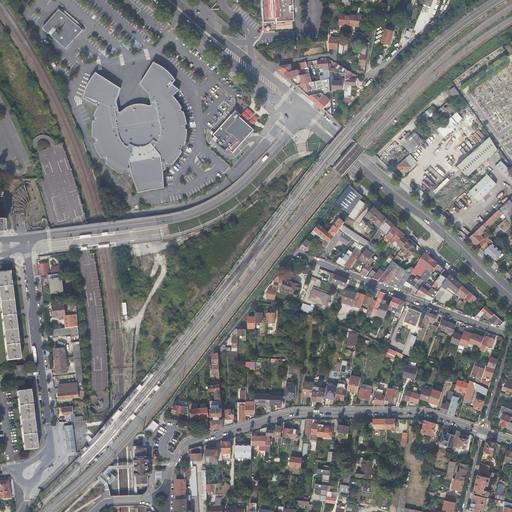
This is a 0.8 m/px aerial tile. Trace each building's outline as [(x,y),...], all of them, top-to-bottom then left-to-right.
[(292,0),(262,0),(264,22),(294,20),(294,11),(290,11),(290,6),(293,5),(292,0)] [(425,0),(417,21),(424,23),(432,0),(425,0)] [(83,32),(60,11),(43,29),(67,50),(83,32)] [(339,24),(349,25),(350,15),(340,14),(339,24)] [(350,15),(349,25),(359,26),(361,26),(362,16),(350,15)] [(405,36),(410,38),(413,29),(408,27),(405,36)] [(386,29),(382,43),(390,45),(394,31),(386,29)] [(367,47),(361,47),(359,64),(364,65),(364,64),(364,63),(365,61),(367,47)] [(329,68),(329,60),(317,60),(319,67),(319,68),(320,68),(324,68),(324,69),(325,75),(326,76),(326,79),(330,78),(329,76),(329,71),(329,68)] [(187,120),(186,117),(185,113),(184,111),(183,111),(182,109),(182,108),(181,104),(178,101),(177,99),(174,96),(180,89),(178,88),(176,86),(175,85),(173,84),(176,80),(175,78),(171,74),(170,72),(168,70),(166,69),(163,66),(160,65),(158,64),(154,62),(140,84),(150,94),(152,103),(152,102),(152,105),(149,105),(146,105),(144,104),(142,104),(138,104),(137,104),(135,105),(131,106),(128,107),(124,110),(122,112),(119,112),(117,102),(121,88),(97,73),(95,75),(92,78),(91,80),(88,85),(87,88),(87,89),(85,94),(84,98),(99,107),(97,111),(95,115),(95,116),(96,117),(95,121),(94,122),(93,126),(93,128),(93,133),(94,137),(95,138),(96,141),(96,143),(95,144),(96,147),(98,150),(101,156),(102,158),(104,158),(105,159),(107,162),(107,163),(110,166),(114,169),(115,170),(119,172),(123,174),(124,173),(128,174),(130,175),(131,176),(134,177),(139,193),(165,188),(164,171),(167,169),(166,168),(172,164),(173,164),(175,162),(176,160),(178,158),(181,154),(182,151),(182,150),(184,145),(185,145),(186,143),(187,139),(187,137),(188,131),(188,129),(186,129),(186,124),(187,124),(187,120)] [(346,73),(346,69),(336,63),(335,72),(340,72),(346,73)] [(279,69),(285,74),(292,71),(291,64),(280,66),(279,69)] [(346,76),(345,84),(355,85),(355,79),(351,79),(352,72),(346,69),(346,73),(346,76)] [(285,74),(290,79),(298,76),(301,75),(306,74),(308,73),(308,71),(301,72),(297,74),(296,70),(292,71),(285,74)] [(308,82),(312,82),(311,76),(310,73),(308,73),(306,74),(301,75),(303,84),(304,83),(308,82)] [(321,92),(330,90),(330,89),(330,81),(330,78),(326,79),(321,80),(312,82),(308,82),(304,83),(306,91),(311,89),(311,87),(315,86),(316,88),(311,89),(313,95),(321,92)] [(337,81),(334,81),(330,81),(330,89),(342,89),(342,81),(339,81),(339,80),(337,80),(337,81)] [(459,92),(455,86),(449,90),(454,96),(459,92)] [(309,96),(324,109),(330,102),(329,100),(321,92),(313,95),(309,96)] [(459,92),(454,96),(462,108),(467,103),(459,92)] [(457,112),(448,102),(436,112),(445,122),(446,122),(453,116),(457,112)] [(242,114),(248,121),(255,114),(248,107),(242,114)] [(242,115),(236,110),(232,114),(232,115),(214,135),(234,153),(255,130),(241,117),(242,115)] [(439,128),(430,118),(423,125),(432,135),(439,128)] [(427,139),(418,129),(415,132),(424,142),(427,139)] [(402,138),(405,141),(411,135),(408,132),(402,137),(402,138)] [(411,135),(405,141),(414,150),(424,142),(415,132),(411,135)] [(52,234),(70,229),(75,251),(78,263),(76,264),(80,288),(83,303),(86,324),(89,353),(90,367),(91,384),(90,394),(89,396),(88,397),(87,400),(86,402),(87,406),(88,408),(90,411),(91,413),(94,414),(96,415),(99,415),(101,414),(104,413),(107,411),(108,410),(109,408),(110,407),(110,404),(111,386),(111,376),(110,366),(109,354),(108,343),(104,308),(102,297),(97,270),(93,252),(90,252),(90,250),(83,224),(87,223),(79,198),(76,187),(72,176),(65,156),(60,143),(53,146),(51,142),(51,141),(50,140),(48,139),(47,137),(45,136),(43,136),(41,136),(40,136),(38,136),(36,136),(35,137),(33,138),(30,140),(29,141),(28,143),(28,145),(27,147),(27,149),(27,150),(28,151),(28,152),(39,178),(32,179),(34,187),(39,201),(41,208),(43,210),(44,211),(52,234)] [(466,176),(484,161),(497,149),(490,137),(457,165),(466,176)] [(405,141),(402,144),(410,154),(414,150),(405,141)] [(410,154),(397,166),(404,173),(416,161),(410,154)] [(504,232),(511,225),(511,172),(501,161),(496,166),(511,183),(511,201),(510,199),(491,217),(469,238),(477,245),(479,242),(484,238),(481,234),(495,221),(498,225),(504,232)] [(440,165),(434,170),(440,176),(446,171),(440,165)] [(488,175),(470,192),(479,201),(497,184),(488,175)] [(410,182),(408,184),(419,193),(420,192),(410,182)] [(350,185),(336,202),(350,214),(360,199),(362,196),(350,185)] [(360,199),(350,214),(349,216),(355,219),(366,203),(360,199)] [(387,218),(374,207),(367,215),(379,226),(375,229),(378,231),(379,229),(380,227),(381,227),(387,218)] [(339,218),(329,232),(334,236),(339,230),(343,224),(344,222),(339,218)] [(378,231),(374,237),(376,239),(381,233),(379,232),(381,230),(387,236),(390,231),(395,225),(387,218),(381,227),(380,227),(379,229),(378,231)] [(319,224),(315,229),(323,235),(321,238),(326,242),(324,245),(327,247),(334,236),(329,232),(319,224)] [(339,230),(350,238),(354,232),(343,224),(339,230)] [(392,238),(393,239),(399,229),(395,225),(390,231),(394,234),(392,238)] [(502,234),(504,232),(498,225),(496,227),(502,234)] [(505,232),(504,232),(502,234),(501,235),(506,240),(511,235),(511,229),(510,227),(505,232)] [(393,239),(390,242),(396,246),(398,244),(404,236),(405,234),(399,229),(393,239)] [(334,236),(327,247),(325,250),(329,253),(339,240),(347,245),(352,238),(350,238),(339,230),(334,236)] [(390,240),(392,238),(394,234),(390,231),(387,236),(386,237),(388,239),(389,239),(390,240)] [(354,232),(350,238),(352,238),(359,243),(366,248),(369,243),(370,242),(354,232)] [(486,249),(492,243),(493,242),(487,235),(484,238),(479,242),(486,249)] [(404,236),(398,244),(403,247),(407,241),(409,239),(404,236)] [(311,242),(307,239),(298,250),(304,252),(311,243),(314,245),(318,240),(315,238),(311,242)] [(403,247),(401,250),(403,251),(410,256),(416,248),(407,241),(403,247)] [(366,248),(359,243),(355,249),(358,251),(361,247),(365,249),(366,248)] [(484,251),(494,260),(502,252),(492,243),(486,249),(484,251)] [(324,245),(315,256),(319,258),(325,250),(327,247),(324,245)] [(374,254),(366,248),(365,249),(363,252),(359,258),(367,264),(372,257),(373,256),(374,254)] [(358,251),(355,249),(352,253),(344,264),(349,268),(359,252),(358,251)] [(337,262),(344,265),(344,264),(352,253),(349,251),(343,259),(341,257),(337,262)] [(426,253),(415,268),(412,273),(416,276),(421,279),(425,282),(432,273),(438,264),(426,253)] [(393,260),(393,261),(397,263),(399,261),(402,258),(400,257),(397,255),(395,257),(393,260)] [(372,257),(367,264),(365,267),(360,273),(366,276),(370,271),(367,269),(374,259),(373,258),(372,257)] [(297,271),(299,265),(300,262),(291,258),(285,266),(297,271)] [(381,276),(378,280),(401,289),(409,277),(412,273),(415,268),(412,266),(406,270),(397,263),(393,261),(384,272),(381,276)] [(47,263),(38,264),(40,275),(47,275),(48,274),(47,263)] [(444,270),(438,264),(432,273),(436,276),(438,273),(441,275),(444,270)] [(51,274),(60,273),(60,271),(59,271),(58,266),(51,267),(52,272),(51,272),(51,274)] [(372,270),(368,276),(373,278),(377,273),(373,271),(372,270)] [(377,273),(373,278),(378,280),(381,276),(384,272),(381,270),(379,273),(378,271),(377,273)] [(10,271),(0,272),(0,303),(7,360),(20,359),(10,271)] [(51,274),(48,274),(47,275),(48,284),(50,283),(52,292),(51,292),(51,293),(56,292),(56,293),(58,293),(58,292),(64,291),(62,277),(62,273),(60,273),(51,274)] [(337,283),(346,287),(348,279),(331,273),(329,280),(337,283)] [(447,279),(441,274),(441,275),(436,281),(442,286),(447,279)] [(454,278),(450,275),(447,279),(442,286),(444,287),(445,286),(447,287),(449,285),(454,278)] [(414,280),(407,291),(411,293),(418,283),(421,279),(416,276),(414,280)] [(409,277),(401,289),(407,291),(414,280),(409,277)] [(462,285),(454,278),(449,285),(457,292),(462,285)] [(287,291),(294,294),(295,293),(297,293),(298,289),(299,285),(298,284),(295,283),(293,282),(290,281),(285,279),(284,282),(283,284),(281,290),(286,292),(287,291)] [(418,283),(411,293),(416,294),(422,286),(418,283)] [(422,286),(416,294),(424,297),(429,291),(431,288),(428,286),(424,283),(422,286)] [(457,292),(456,293),(462,297),(463,296),(471,303),(474,301),(475,301),(477,299),(462,285),(457,292)] [(429,291),(424,297),(432,300),(435,295),(437,294),(438,292),(431,287),(431,288),(429,291)] [(266,297),(275,299),(277,290),(272,289),(268,288),(266,297)] [(312,289),(309,300),(328,305),(331,295),(312,289)] [(345,289),(341,302),(353,306),(354,303),(357,293),(345,289)] [(370,323),(373,324),(374,321),(377,315),(378,312),(379,310),(377,309),(380,302),(382,303),(382,302),(385,293),(380,292),(377,301),(374,308),(373,310),(372,313),(371,315),(370,318),(371,319),(370,323)] [(358,293),(354,303),(361,306),(365,295),(364,295),(364,294),(362,293),(361,294),(358,293)] [(363,302),(369,305),(373,296),(367,293),(363,302)] [(435,295),(432,300),(437,302),(441,297),(437,294),(435,295)] [(390,305),(392,306),(398,309),(401,300),(402,299),(394,296),(390,305)] [(78,326),(76,298),(54,301),(54,305),(52,305),(54,316),(64,315),(66,327),(78,326)] [(367,317),(370,319),(370,318),(371,315),(372,313),(373,310),(374,308),(377,301),(374,300),(367,317)] [(397,311),(394,317),(399,319),(404,306),(403,306),(405,302),(401,300),(398,309),(397,311)] [(390,305),(382,302),(382,303),(379,310),(377,315),(385,318),(388,309),(390,305)] [(301,310),(312,313),(313,307),(303,304),(301,310)] [(494,314),(486,306),(476,317),(479,318),(482,315),(488,319),(486,321),(500,326),(504,322),(494,314)] [(409,308),(403,321),(416,326),(421,313),(409,308)] [(267,312),(266,322),(274,322),(275,313),(267,312)] [(425,317),(430,319),(435,321),(437,316),(429,313),(427,312),(425,317)] [(442,327),(440,333),(439,335),(444,336),(446,331),(449,322),(442,320),(440,326),(442,327)] [(449,322),(446,331),(450,333),(452,327),(454,328),(455,324),(449,322)] [(465,346),(468,347),(470,341),(472,334),(467,332),(469,325),(467,324),(465,329),(462,338),(459,344),(465,346)] [(53,336),(79,333),(78,326),(66,327),(52,329),(53,336)] [(454,332),(451,341),(459,345),(459,344),(462,338),(465,329),(460,327),(458,333),(454,332)] [(245,340),(245,329),(237,329),(237,334),(238,334),(238,335),(237,335),(237,339),(241,340),(241,338),(243,340),(245,340)] [(350,332),(347,344),(354,345),(356,333),(350,332)] [(470,341),(468,347),(473,348),(474,345),(480,347),(484,337),(473,333),(472,334),(470,341)] [(410,335),(402,352),(409,356),(411,352),(416,338),(417,337),(415,336),(414,337),(410,335)] [(386,336),(383,343),(387,345),(389,340),(391,337),(390,336),(388,340),(387,339),(388,337),(386,336)] [(486,336),(483,344),(492,347),(495,339),(486,336)] [(396,355),(397,351),(389,347),(387,352),(396,355)] [(54,349),(55,361),(66,360),(65,348),(54,349)] [(407,360),(408,357),(397,351),(396,355),(407,360)] [(411,352),(409,356),(420,360),(421,357),(415,355),(415,354),(411,352)] [(488,366),(495,368),(498,359),(492,357),(493,355),(492,355),(491,357),(488,366)] [(66,360),(55,361),(57,373),(67,372),(66,360)] [(210,383),(210,385),(220,384),(219,364),(213,364),(214,375),(216,375),(217,382),(210,383)] [(25,365),(15,366),(16,377),(26,377),(25,365)] [(418,369),(406,366),(403,376),(415,380),(418,369)] [(476,366),(472,375),(481,378),(485,369),(476,366)] [(495,368),(488,366),(484,374),(492,377),(495,368)] [(454,377),(455,375),(453,374),(448,372),(445,380),(450,382),(451,376),(452,376),(452,377),(454,377)] [(59,385),(59,393),(78,391),(77,374),(75,374),(76,383),(59,385)] [(350,377),(348,392),(357,394),(361,379),(350,377)] [(483,379),(481,384),(489,388),(490,383),(483,379)] [(338,384),(338,387),(336,398),(344,400),(346,387),(345,387),(346,381),(339,380),(338,384)] [(459,390),(466,392),(467,389),(469,383),(458,380),(456,384),(455,389),(454,391),(453,395),(453,398),(452,400),(451,402),(448,414),(454,416),(460,397),(457,396),(459,390)] [(487,394),(488,389),(480,385),(470,380),(470,381),(469,383),(467,389),(466,392),(464,401),(470,403),(474,390),(487,394)] [(303,396),(312,397),(313,383),(304,382),(303,396)] [(327,382),(327,385),(327,388),(325,396),(325,398),(335,400),(336,398),(338,387),(338,384),(327,382)] [(210,385),(208,386),(209,391),(215,391),(216,399),(221,399),(220,384),(210,385)] [(296,386),(286,386),(285,400),(290,400),(290,398),(292,398),(296,399),(296,386)] [(362,386),(359,398),(369,400),(372,388),(362,386)] [(393,389),(388,388),(385,400),(393,402),(395,397),(396,397),(398,390),(399,387),(394,386),(393,389)] [(317,400),(317,401),(322,401),(323,395),(325,396),(327,388),(319,387),(317,400)] [(418,403),(421,394),(423,389),(421,389),(419,394),(417,393),(418,388),(414,387),(413,392),(408,390),(405,399),(410,401),(410,399),(414,400),(414,402),(418,403)] [(438,405),(442,392),(433,389),(431,395),(429,402),(430,402),(430,403),(433,404),(432,406),(434,407),(434,404),(437,405),(437,404),(438,405)] [(30,390),(17,391),(24,450),(37,448),(30,390)] [(59,399),(85,396),(84,390),(78,391),(59,393),(58,393),(59,399)] [(382,391),(378,390),(377,394),(374,403),(382,405),(385,396),(381,395),(382,391)] [(239,422),(246,420),(246,416),(246,414),(246,413),(246,405),(246,404),(246,403),(246,402),(246,401),(246,397),(246,391),(240,391),(240,403),(238,403),(238,415),(239,415),(239,422)] [(429,402),(431,395),(422,392),(421,394),(420,399),(429,402)] [(270,405),(270,396),(270,394),(255,394),(255,402),(255,405),(270,405)] [(270,405),(281,405),(281,403),(284,403),(284,398),(281,398),(281,396),(270,396),(270,405)] [(482,410),(485,400),(477,398),(476,398),(475,398),(475,400),(476,400),(474,407),(482,410)] [(443,403),(440,411),(448,414),(451,402),(447,401),(446,404),(443,403)] [(171,412),(188,415),(188,407),(175,404),(175,406),(173,405),(171,412)] [(508,427),(510,422),(511,416),(511,409),(502,405),(500,412),(504,413),(499,424),(508,427)] [(71,421),(75,421),(75,417),(70,417),(70,414),(73,414),(72,406),(62,407),(63,414),(64,415),(66,415),(67,421),(71,421)] [(191,419),(200,418),(199,408),(190,409),(191,419)] [(199,408),(200,418),(208,418),(208,408),(199,408)] [(212,420),(212,422),(212,430),(223,427),(222,419),(221,419),(220,416),(222,416),(222,409),(222,408),(210,409),(211,417),(213,417),(214,419),(212,420)] [(225,409),(222,409),(222,416),(222,417),(226,417),(226,418),(231,418),(231,417),(234,417),(233,408),(225,409)] [(374,428),(387,428),(387,419),(374,419),(374,422),(374,425),(374,428)] [(387,419),(387,428),(391,428),(391,429),(394,429),(395,428),(395,419),(387,419)] [(436,423),(426,419),(422,431),(433,435),(436,423)] [(147,430),(152,434),(155,430),(157,427),(153,423),(147,430)] [(73,424),(64,425),(65,431),(66,437),(67,442),(68,450),(68,452),(76,451),(76,449),(75,441),(74,436),(73,430),(73,424)] [(330,425),(319,424),(318,434),(317,436),(327,437),(327,438),(332,438),(333,426),(330,426),(330,425)] [(336,436),(348,438),(350,426),(338,424),(336,436)] [(283,427),(282,436),(291,437),(291,438),(297,438),(298,429),(283,427)] [(460,431),(456,429),(455,436),(451,451),(454,452),(455,446),(466,448),(468,438),(459,436),(460,431)] [(444,434),(441,442),(451,446),(454,436),(448,433),(447,435),(444,434)] [(252,444),(260,444),(261,436),(252,436),(252,444)] [(493,456),(496,443),(489,440),(486,442),(484,452),(490,453),(490,455),(493,456)] [(222,441),(222,452),(231,452),(231,441),(222,441)] [(235,457),(251,458),(251,456),(252,448),(252,444),(235,444),(235,457)] [(189,449),(189,460),(202,459),(202,446),(189,449)] [(136,456),(135,457),(135,459),(136,461),(136,467),(136,470),(136,474),(137,474),(137,483),(148,483),(148,481),(147,481),(147,479),(148,479),(148,477),(147,477),(147,475),(148,475),(147,474),(151,474),(151,472),(151,470),(151,469),(150,469),(150,466),(150,461),(150,459),(150,457),(150,456),(147,456),(147,455),(146,455),(146,453),(147,453),(147,451),(146,451),(146,449),(147,449),(146,448),(136,449),(136,456)] [(206,450),(206,461),(218,460),(218,449),(206,450)] [(290,467),(303,468),(304,457),(291,456),(290,467)] [(481,463),(478,474),(487,476),(489,471),(492,459),(487,458),(485,464),(481,463)] [(357,469),(356,476),(370,478),(373,461),(363,460),(361,470),(357,469)] [(455,461),(449,460),(449,462),(446,476),(448,476),(452,477),(452,478),(455,461)] [(464,481),(468,464),(462,463),(460,471),(457,471),(455,478),(455,479),(464,481)] [(191,511),(198,511),(196,466),(193,466),(192,464),(190,464),(190,468),(190,470),(190,479),(191,489),(191,494),(191,496),(191,499),(191,500),(192,508),(192,510),(191,511)] [(190,470),(190,468),(182,468),(181,478),(186,479),(190,479),(190,470)] [(323,468),(317,505),(325,506),(331,469),(323,468)] [(212,484),(207,484),(206,470),(202,470),(203,500),(208,500),(207,492),(212,492),(212,484)] [(474,492),(489,496),(490,491),(484,490),(485,487),(486,486),(486,484),(488,485),(490,477),(489,476),(490,475),(494,476),(495,472),(489,471),(487,476),(478,474),(474,492)] [(176,478),(176,494),(186,494),(191,494),(191,489),(186,490),(186,479),(181,478),(176,478)] [(462,491),(464,481),(455,479),(455,478),(454,478),(452,489),(462,491)] [(0,497),(10,497),(8,481),(6,480),(0,480),(0,497)] [(402,487),(399,502),(406,503),(408,488),(402,487)] [(329,492),(328,492),(327,493),(327,497),(327,501),(336,503),(336,498),(331,497),(332,493),(329,493),(329,492)] [(191,511),(192,510),(185,510),(184,509),(186,505),(186,503),(187,501),(187,500),(191,499),(191,496),(191,494),(186,494),(176,494),(175,511),(191,511)] [(474,494),(470,510),(477,511),(483,511),(487,497),(474,494)] [(338,499),(335,511),(343,511),(344,509),(344,507),(340,506),(341,499),(338,499)] [(452,501),(446,499),(444,508),(453,511),(456,502),(452,501)]
